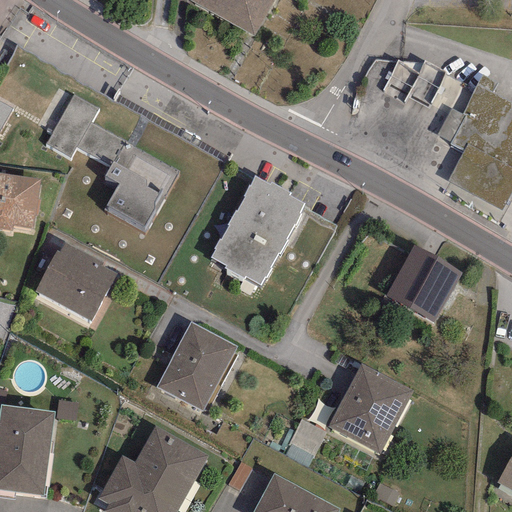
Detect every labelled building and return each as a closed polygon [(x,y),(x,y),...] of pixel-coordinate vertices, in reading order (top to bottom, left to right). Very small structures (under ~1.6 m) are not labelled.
[(273,0),(188,0),(253,36),(273,0)] [(496,83),(481,75),(460,115),(450,110),(437,135),(452,142),(451,144),(462,150),(446,182),(501,210),(511,189),(511,105),(491,94),(496,83)] [(145,228),(177,171),(90,123),(98,109),(73,95),(45,145),(69,158),(75,147),(109,166),(104,175),(118,183),(105,205),(145,228)] [(0,126),(11,109),(0,102),(0,126)] [(39,180),(0,173),(0,229),(11,231),(11,226),(31,229),(39,180)] [(269,185),(254,177),(249,187),(248,186),(243,196),(244,197),(236,212),(234,211),(227,225),(229,226),(220,241),(218,240),(213,249),(214,250),(210,258),(225,266),(224,268),(244,279),(245,277),(259,285),(264,277),(265,278),(270,269),(269,268),(277,253),(278,254),(286,240),(285,239),(293,224),(294,225),(300,214),(298,213),(302,204),(288,196),(289,194),(270,183),(269,185)] [(102,264),(63,243),(58,253),(55,251),(34,291),(90,322),(116,274),(101,267),(102,264)] [(461,273),(413,245),(385,295),(433,322),(461,273)] [(236,346),(189,322),(155,388),(202,412),(236,346)] [(412,391),(360,364),(327,427),(380,454),(412,391)] [(77,403),(57,401),(55,418),(75,421),(77,403)] [(53,411),(0,405),(0,490),(43,495),(53,411)] [(325,433),(300,420),(287,445),(289,446),(284,455),(307,467),(325,433)] [(176,511),(207,455),(153,426),(133,462),(121,456),(98,499),(108,504),(103,511),(176,511)] [(511,453),(496,483),(511,491),(511,453)] [(249,469),(240,463),(227,486),(236,491),(249,469)] [(337,511),(338,510),(272,475),(251,511),(337,511)] [(396,492),(379,483),(372,497),(389,506),(396,492)]
